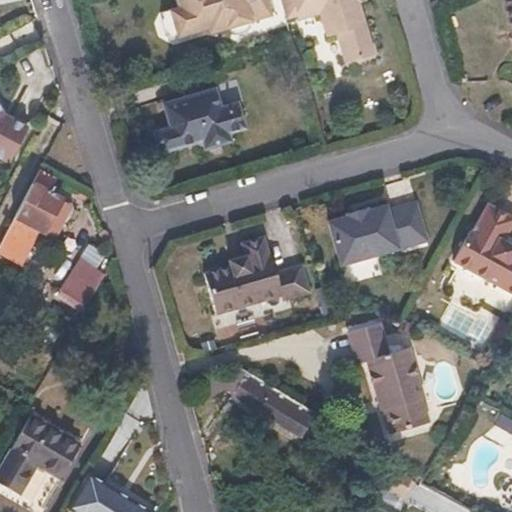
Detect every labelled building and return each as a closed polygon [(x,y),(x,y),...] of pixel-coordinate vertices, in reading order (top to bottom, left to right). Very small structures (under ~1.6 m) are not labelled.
[(179,0),(181,6),(165,11),(167,15),(163,20),(166,29),(171,31),(173,37),(211,27),(212,29),(228,24),(229,28),(231,27),(232,33),(238,35),(248,33),(250,28),(248,23),(271,16),(266,0),(179,0)] [(282,0),(288,21),(300,17),(302,21),(322,15),(330,39),(339,35),(349,65),(378,56),(362,3),(363,2),(362,0),(282,0)] [(511,0),(499,0),(510,39),(511,40),(511,0)] [(217,90),(163,105),(170,129),(156,133),(161,152),(205,140),(208,148),(232,141),(230,133),(246,128),(239,105),(222,110),(217,90)] [(0,157),(30,127),(0,98),(0,157)] [(40,170),(0,244),(0,254),(20,265),(39,230),(54,238),(72,205),(52,195),(53,194),(51,192),(50,194),(48,193),(56,178),(51,176),(40,170)] [(350,217),(331,222),(344,266),(431,240),(419,201),(389,209),(388,206),(370,211),(369,209),(349,214),(350,217)] [(479,228),(477,226),(460,256),(511,285),(511,239),(509,238),(511,231),(511,212),(494,202),(479,228)] [(231,265),(205,272),(216,314),(263,301),(262,296),(279,291),(280,296),(282,301),(310,293),(302,264),(277,271),(272,254),(271,254),(265,236),(244,242),(247,255),(230,260),(231,265)] [(107,255),(95,246),(85,259),(97,268),(107,255)] [(97,268),(85,259),(62,290),(87,307),(106,275),(97,268)] [(87,307),(62,290),(59,295),(83,313),(86,309),(87,307)] [(280,296),(279,291),(262,296),(263,301),(280,296)] [(359,365),(367,362),(382,412),(384,411),(392,437),(432,425),(424,399),(427,398),(411,348),(389,355),(379,323),(349,333),(359,365)] [(244,377),(233,396),(304,437),(315,418),(244,377)] [(511,423),(498,416),(494,425),(511,435),(511,423)] [(85,445),(35,417),(0,485),(25,499),(42,468),(66,480),(85,445)] [(345,428),(338,440),(362,454),(369,441),(345,428)] [(152,511),(88,473),(67,509),(73,511),(152,511)]
